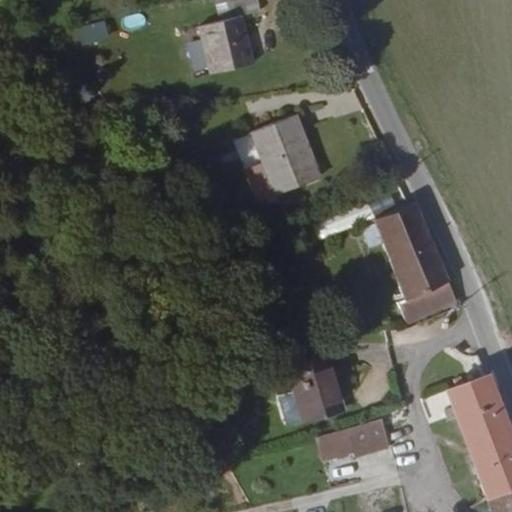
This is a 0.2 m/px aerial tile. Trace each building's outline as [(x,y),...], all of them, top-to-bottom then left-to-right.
[(224,0),(227,9),(228,15),(196,21),(207,68),(248,59),(237,13),(258,8),(256,0),(224,0)] [(224,0),(213,0),(216,12),(227,9),(224,0)] [(106,19),(79,28),(85,46),(112,37),(106,19)] [(270,157),(284,186),(317,170),(287,110),(248,128),(263,158),(264,160),(270,157)] [(270,157),(264,160),(263,158),(245,166),(259,197),(284,186),(270,157)] [(455,299),(411,200),(371,218),(403,297),(394,301),(402,320),(455,299)] [(340,407),(326,362),(291,373),(304,418),(340,407)] [(511,511),(511,451),(509,443),(482,373),(444,387),(479,482),(490,511),(511,511)] [(295,391),(279,395),(287,427),(303,423),(295,391)] [(386,447),(378,419),(344,428),(350,450),(352,457),(386,447)] [(350,450),(344,428),(313,437),(320,459),(350,450)]
